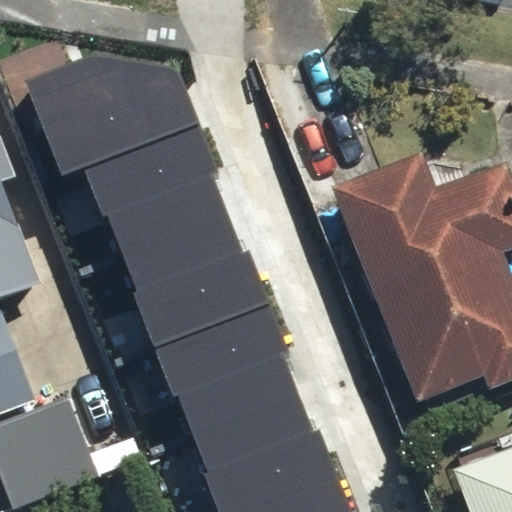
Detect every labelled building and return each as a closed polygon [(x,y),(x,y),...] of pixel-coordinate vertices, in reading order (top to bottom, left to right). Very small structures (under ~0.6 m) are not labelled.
[(27,81),(64,175),(87,166),(194,125),(176,70),(101,52),(27,81)] [(194,125),(87,166),(136,293),(244,251),(194,125)] [(0,417),(38,403),(1,307),(41,292),(1,188),(18,182),(0,134),(0,417)] [(511,288),(503,265),(511,260),(511,184),(507,172),(432,201),(418,164),(328,199),(412,418),(477,393),(482,405),(511,393),(511,288)] [(244,251),(136,293),(176,395),(281,354),(290,350),(250,248),(244,251)] [(281,354),(176,395),(206,473),(312,432),(281,354)] [(26,511),(97,481),(63,403),(0,430),(0,493),(8,511),(26,511)] [(312,432),(206,473),(221,511),(352,511),(320,429),(312,432)] [(511,511),(511,432),(441,460),(460,511),(511,511)]
